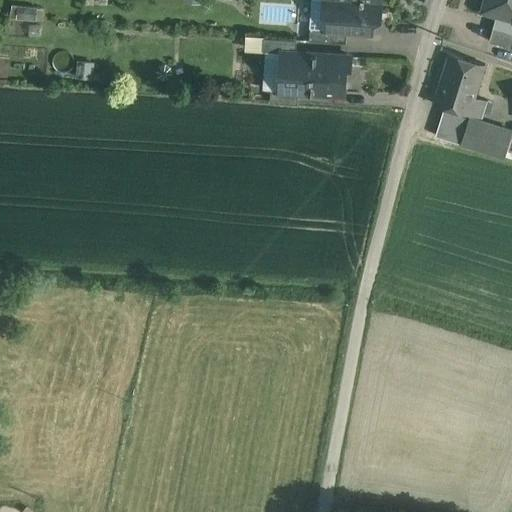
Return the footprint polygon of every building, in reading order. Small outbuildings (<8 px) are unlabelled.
[(15,0),(13,0),(11,13),(36,17),(39,4),(15,0)] [(312,0),(311,25),(327,26),(329,10),(325,6),(325,0),(312,0)] [(382,0),(325,0),(325,6),(329,10),(327,26),(327,27),(348,28),(372,30),(373,21),(381,14),(382,0)] [(511,0),(487,0),(485,7),(511,14),(511,0)] [(348,28),(327,27),(327,26),(311,25),(310,37),(347,40),(348,28)] [(298,37),(265,35),(264,48),(282,49),(283,48),(297,49),(298,37)] [(297,49),(283,48),(282,49),(280,87),(280,88),(300,89),(345,92),(347,64),(351,64),(352,53),(297,49)] [(487,62),(450,51),(434,101),(471,112),(471,111),(476,95),(487,62)] [(300,89),(280,88),(280,87),(272,86),(271,99),(299,101),(300,89)] [(488,99),(476,95),(471,111),(483,115),(488,99)] [(469,116),(444,109),(436,134),(461,142),(469,116)] [(484,120),(470,116),(469,116),(461,142),(505,155),(508,144),(479,135),(484,120)] [(511,132),(511,128),(484,120),(479,135),(508,144),(511,132)]
